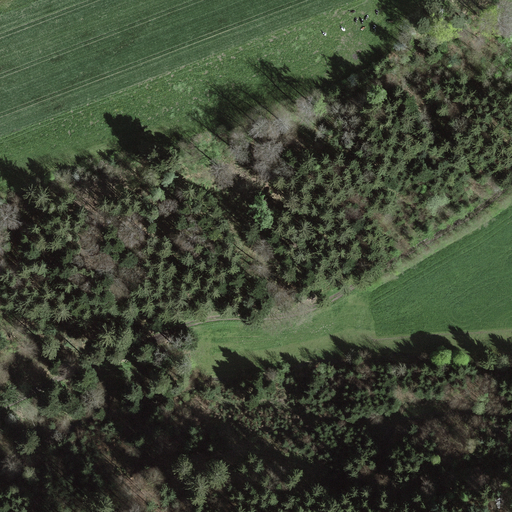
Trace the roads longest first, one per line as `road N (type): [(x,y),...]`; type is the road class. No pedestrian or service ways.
road 1 (track): [(0,411),(188,325),(321,303),(511,183)]
road 2 (track): [(366,511),(395,423),(429,413),(511,414)]
